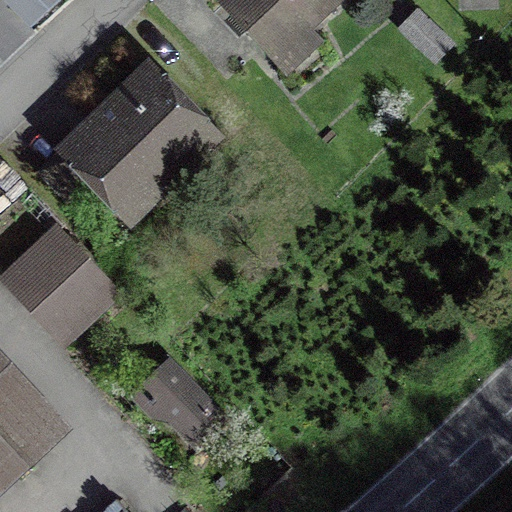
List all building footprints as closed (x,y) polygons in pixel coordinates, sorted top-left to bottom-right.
[(343,0),(218,0),(215,3),(275,65),(343,0)] [(415,23),(400,38),(430,67),(445,52),(415,23)] [(211,144),(147,74),(39,172),(79,216),(117,181),(141,208),(211,144)] [(110,304),(49,240),(0,285),(0,286),(62,351),(110,304)] [(225,424),(171,368),(135,402),(190,458),(225,424)] [(0,381),(0,488),(53,438),(0,381)]
